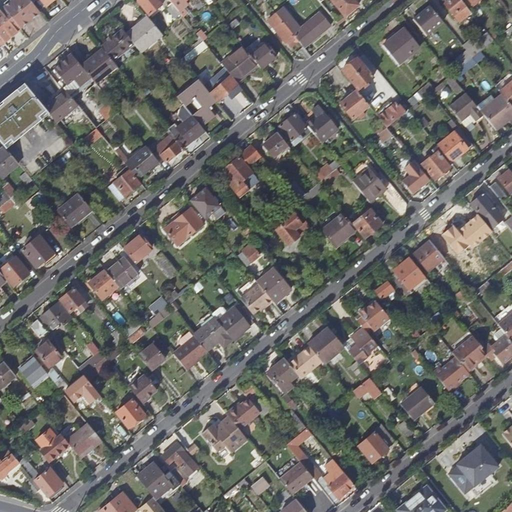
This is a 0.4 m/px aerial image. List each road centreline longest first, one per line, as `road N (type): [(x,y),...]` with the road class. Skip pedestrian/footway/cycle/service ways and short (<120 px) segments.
road 1 (residential): [(511,143),(61,511)]
road 2 (residential): [(397,0),(0,321)]
road 3 (residential): [(345,511),(511,377)]
road 4 (secondary): [(0,87),(94,0)]
